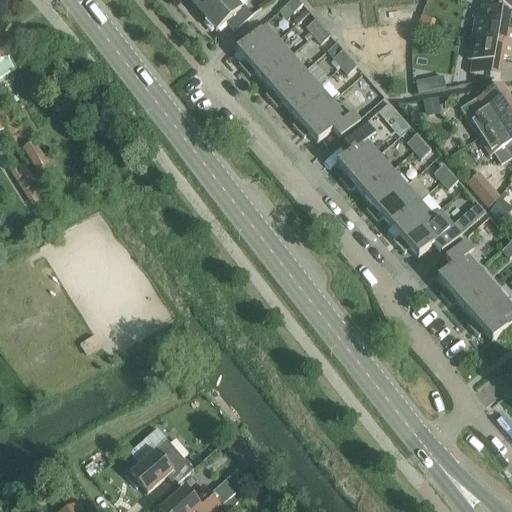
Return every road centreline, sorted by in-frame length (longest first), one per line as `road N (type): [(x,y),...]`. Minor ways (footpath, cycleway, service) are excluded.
road 1 (tertiary): [(422,445),(72,0)]
road 2 (residential): [(471,410),(403,328),(362,258),(199,75)]
